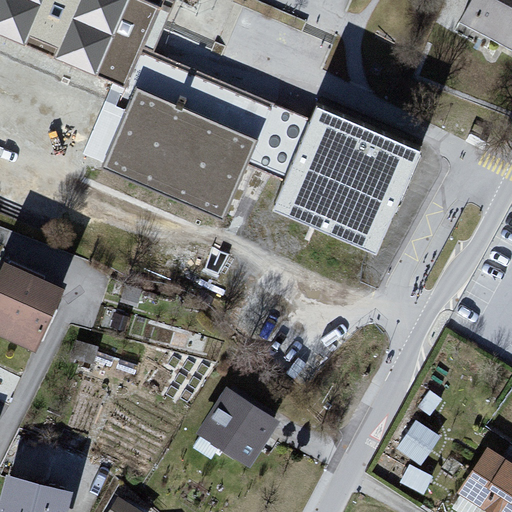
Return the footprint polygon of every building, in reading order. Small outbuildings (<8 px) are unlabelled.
[(0,0),(0,42),(18,49),(21,39),(47,49),(43,60),(91,78),(121,0),(138,0),(164,10),(168,0),(0,0)] [(511,53),(511,0),(474,0),(461,28),(511,53)] [(246,136),(124,87),(91,169),(213,219),(246,136)] [(422,149),(317,103),(274,202),(379,248),(422,149)] [(52,290),(0,270),(0,337),(29,349),(52,290)] [(75,336),(71,353),(90,359),(95,341),(75,336)] [(232,387),(204,434),(247,459),(275,413),(232,387)] [(431,388),(419,404),(429,411),(441,396),(431,388)] [(413,421),(398,444),(420,459),(435,436),(413,421)] [(511,511),(511,475),(476,454),(451,498),(475,511),(511,511)] [(407,467),(401,480),(423,490),(429,477),(407,467)] [(55,511),(60,496),(0,481),(0,511),(55,511)] [(123,511),(107,503),(102,511),(123,511)]
